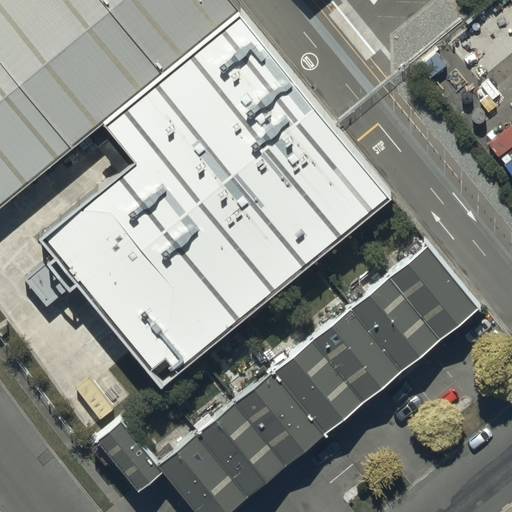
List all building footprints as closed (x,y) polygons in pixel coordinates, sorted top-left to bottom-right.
[(0,0),(0,210),(100,128),(240,13),(229,0),(0,0)] [(387,190),(240,13),(100,128),(128,163),(34,239),(153,383),(387,190)] [(413,119),(401,130),(423,157),(436,147),(413,119)] [(446,159),(429,172),(471,220),(487,207),(446,159)] [(511,244),(491,219),(478,229),(510,266),(511,264),(511,244)] [(159,468),(164,475),(194,511),(235,511),(480,311),(428,248),(159,468)] [(164,475),(159,468),(123,423),(97,444),(139,495),(164,475)]
